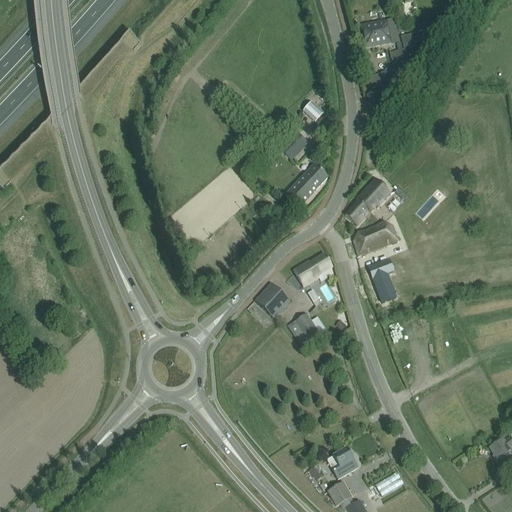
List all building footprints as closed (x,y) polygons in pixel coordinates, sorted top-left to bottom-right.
[(399,43),(395,22),(362,28),(365,46),(372,45),(373,48),(399,43)] [(424,56),(421,44),(427,43),(425,33),(409,36),(411,46),(414,58),(424,56)] [(371,79),(374,90),(384,87),(381,76),(371,79)] [(456,107),(463,98),(446,86),(439,96),(456,107)] [(385,92),(367,98),(373,117),(382,114),(381,109),(389,106),(385,92)] [(449,114),(454,108),(447,103),(442,109),(449,114)] [(311,104),(303,112),(306,115),(315,124),(323,115),(311,104)] [(293,160),(307,144),(295,133),(281,148),(293,160)] [(315,167),(304,179),(303,178),(285,196),(298,209),(327,179),(315,167)] [(356,227),(375,207),(377,209),(390,195),(375,180),(356,201),(358,203),(345,217),(356,227)] [(420,243),(449,232),(442,213),(412,224),(420,243)] [(486,225),(497,223),(495,216),(485,219),(486,225)] [(353,243),(358,257),(398,245),(393,229),(387,231),(385,225),(368,231),(358,234),(360,241),(353,243)] [(293,272),(303,288),(318,279),(317,278),(323,274),(332,269),(324,256),(309,265),(308,263),(293,272)] [(396,274),(411,272),(409,260),(406,261),(405,256),(394,257),(396,274)] [(389,264),(368,271),(379,307),(394,302),(386,278),(392,275),(389,264)] [(271,285),(255,302),(274,320),(290,303),(271,285)] [(303,347),(320,335),(307,315),(288,328),(303,347)] [(324,315),(319,318),(326,330),(332,327),(324,315)] [(427,363),(411,368),(413,374),(429,370),(427,363)] [(489,449),(494,456),(497,461),(495,462),(503,474),(511,468),(511,454),(509,450),(511,447),(511,439),(511,438),(504,442),(503,441),(489,449)] [(353,462),(346,450),(326,461),(338,481),(358,470),(353,462)] [(309,472),(317,482),(320,479),(312,469),(309,472)] [(398,481),(406,477),(404,472),(396,476),(398,481)] [(394,478),(384,483),(388,492),(398,487),(394,478)] [(343,484),(328,493),(336,508),(351,499),(343,484)] [(346,511),(364,511),(359,502),(345,510),(346,511)]
